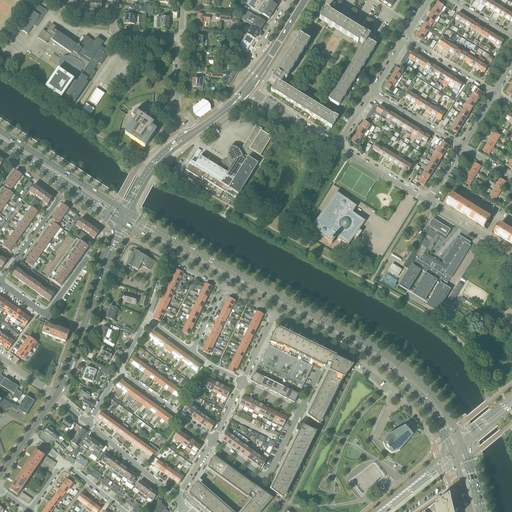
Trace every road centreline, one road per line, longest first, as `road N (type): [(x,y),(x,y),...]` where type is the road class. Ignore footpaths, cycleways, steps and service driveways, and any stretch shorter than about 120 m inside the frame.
road 1 (primary): [(462,441),(437,396),(388,355),(127,212)]
road 2 (primary): [(122,223),(380,363),(427,406),(452,452)]
road 3 (residential): [(14,162),(60,197),(0,280)]
road 4 (primary): [(127,212),(0,130)]
road 5 (primary): [(0,141),(122,223)]
road 6 (unclassified): [(274,314),(360,361),(395,391)]
road 7 (residential): [(146,319),(169,259),(223,286)]
